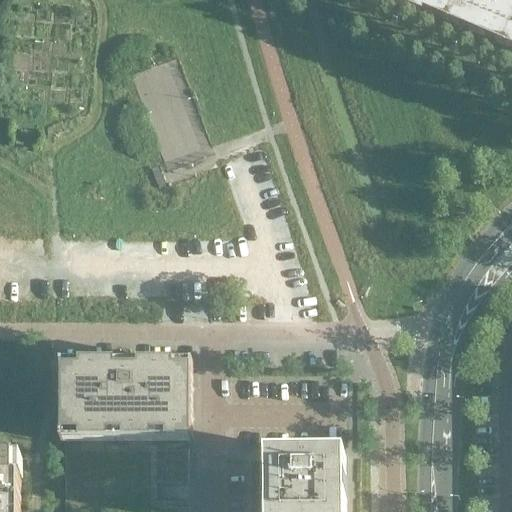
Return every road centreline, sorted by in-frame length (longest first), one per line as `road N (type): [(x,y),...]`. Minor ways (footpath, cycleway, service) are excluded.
road 1 (residential): [(210,332),(0,330)]
road 2 (unclassified): [(393,511),(390,398),(363,334)]
road 3 (residential): [(210,332),(211,511)]
road 4 (secondary): [(435,335),(424,511)]
road 5 (residential): [(363,334),(210,332)]
road 6 (secondary): [(511,214),(479,246),(435,335)]
road 7 (secondary): [(449,511),(448,382)]
road 8 (secondary): [(448,382),(483,308),(511,272)]
road 9 (residential): [(511,386),(507,511)]
